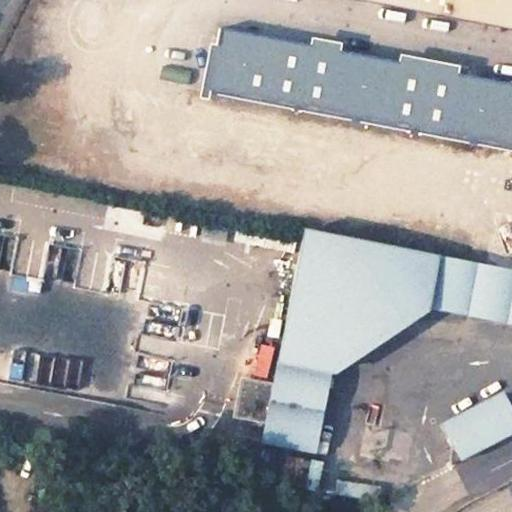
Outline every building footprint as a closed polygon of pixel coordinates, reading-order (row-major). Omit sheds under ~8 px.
[(511,0),(360,0),(511,30),(511,0)] [(215,47),(206,44),(195,98),(204,101),(205,93),(511,152),(511,86),(451,74),(453,66),(397,56),(395,64),(335,53),(338,44),(308,39),(307,47),(216,30),(215,47)] [(511,322),(511,270),(305,231),(276,386),(269,424),(265,443),(316,452),(331,373),(333,373),(426,308),(426,306),(511,322)] [(269,424),(276,386),(251,381),(248,393),(242,391),(238,411),(245,412),(244,419),(269,424)] [(473,452),(511,432),(511,387),(493,397),(498,406),(478,415),(474,407),(455,417),(473,452)]
